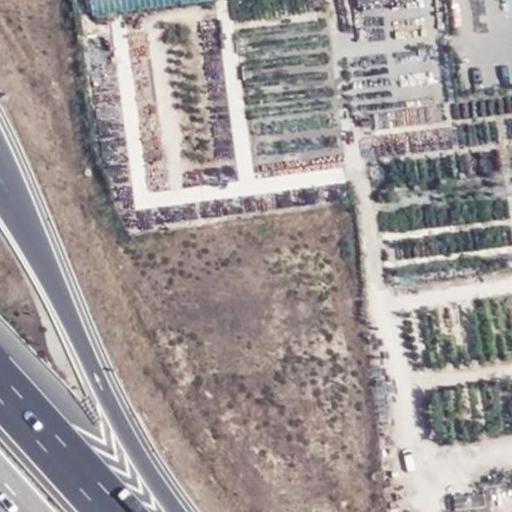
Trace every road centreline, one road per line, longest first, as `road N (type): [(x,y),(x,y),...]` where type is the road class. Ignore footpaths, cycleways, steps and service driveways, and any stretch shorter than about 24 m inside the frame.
road 1 (unknown): [(342,0),(403,395),(443,511)]
road 2 (motorway): [(175,511),(108,399),(0,166)]
road 3 (unknown): [(370,183),(202,215),(158,215),(140,188),(116,60)]
road 4 (motorway): [(113,511),(0,387)]
